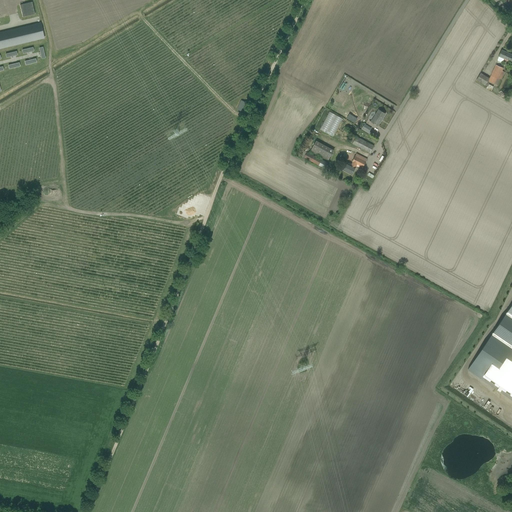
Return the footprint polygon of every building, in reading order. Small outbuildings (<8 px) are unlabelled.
[(35,14),(32,2),(20,5),(23,17),(35,14)] [(0,48),(44,38),(40,24),(0,33),(0,48)] [(511,62),(511,54),(502,50),(499,56),(511,62)] [(499,86),(505,72),(502,71),(504,68),(496,64),(488,81),(499,86)] [(481,73),(477,81),(485,86),(489,78),(481,73)] [(237,109),(244,112),(248,102),(241,100),(237,109)] [(371,122),(378,126),(386,114),(379,110),(371,122)] [(321,130),(333,136),(341,120),(340,119),(334,130),(324,125),(321,130)] [(371,128),(365,124),(362,128),(368,132),(371,128)] [(353,144),(370,153),(374,146),(357,137),(353,144)] [(304,157),(313,140),(309,138),(300,155),(304,157)] [(316,141),(311,151),(330,159),(334,149),(316,141)] [(328,163),(307,152),(304,158),(324,168),(328,163)] [(357,164),(363,167),(367,159),(356,154),(352,162),(353,162),(351,165),(347,163),(343,170),(352,175),(356,167),(355,167),(357,164)] [(511,305),(469,370),(511,399),(511,305)]
